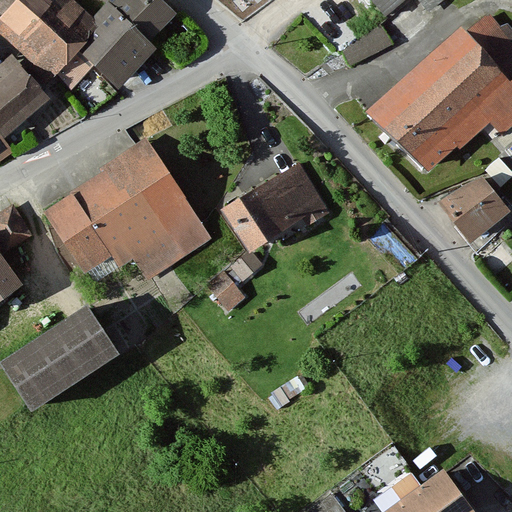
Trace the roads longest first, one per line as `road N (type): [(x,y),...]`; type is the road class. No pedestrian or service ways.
road 1 (residential): [(511,324),(246,45)]
road 2 (residential): [(0,181),(246,45)]
